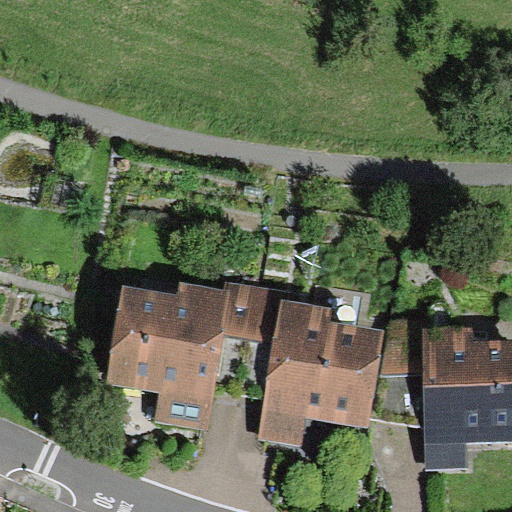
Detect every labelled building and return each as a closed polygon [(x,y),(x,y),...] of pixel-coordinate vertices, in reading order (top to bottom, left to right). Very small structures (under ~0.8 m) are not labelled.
[(247,343),(257,287),(226,282),(224,294),(181,287),(179,302),(123,292),(108,384),(160,393),(155,422),(208,431),(213,400),(215,390),(223,339),(247,343)] [(257,287),(247,343),(275,348),(266,399),(264,409),(259,439),(300,446),(305,419),(369,429),(371,419),(378,377),(385,337),(332,328),(334,312),(291,304),(293,293),(257,287)] [(384,375),(425,375),(426,425),(426,438),(427,470),(469,469),(468,447),(511,445),(511,347),(474,349),(474,334),(429,335),(429,323),(393,323),(384,375)] [(223,339),(215,390),(266,399),(275,348),(247,343),(223,339)] [(378,377),(371,419),(426,425),(425,375),(384,375),(378,377)]
